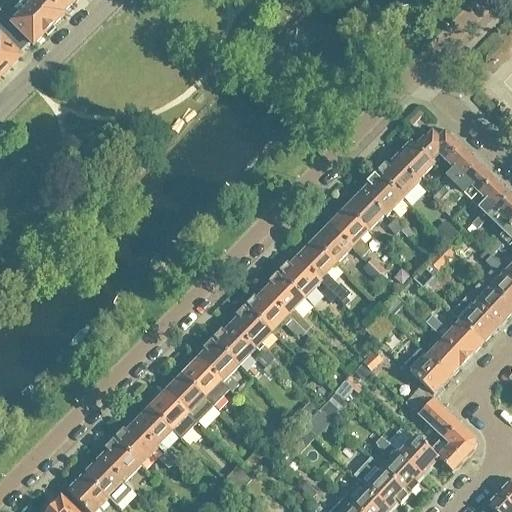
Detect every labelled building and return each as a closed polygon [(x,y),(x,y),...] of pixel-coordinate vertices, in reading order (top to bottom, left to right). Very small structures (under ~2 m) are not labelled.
[(52,27),(62,16),(46,0),(35,0),(34,2),(31,0),(23,0),(12,11),(18,17),(10,25),(29,44),(32,47),(43,35),(44,36),(53,28),(52,27)] [(75,0),(46,0),(62,16),(63,16),(61,14),(75,0)] [(0,37),(18,55),(29,44),(10,25),(0,14),(0,37)] [(19,56),(0,37),(0,68),(4,72),(19,56)] [(426,137),(415,149),(430,164),(438,156),(445,163),(460,147),(450,137),(449,138),(444,133),(443,133),(442,132),(434,132),(433,132),(432,133),(431,133),(426,138),(426,137)] [(430,164),(415,149),(410,144),(393,161),(416,184),(431,169),(433,166),(430,164)] [(446,185),(438,193),(443,198),(476,164),(460,147),(445,163),(453,171),(442,182),(446,185)] [(413,191),(418,185),(416,184),(393,161),(386,168),(384,166),(376,175),(375,177),(401,203),(413,191)] [(443,198),(438,204),(443,209),(447,205),(453,203),(456,201),(457,202),(463,195),(471,202),(492,179),(482,169),(476,164),(443,198)] [(401,203),(375,177),(374,177),(365,185),(368,188),(361,195),(383,218),(385,219),(401,203)] [(492,179),(471,202),(479,210),(475,213),(479,217),(471,225),(476,230),(487,218),(509,195),(492,179)] [(443,198),(438,193),(433,199),(437,203),(443,198)] [(383,218),(361,195),(344,212),(367,234),(383,218)] [(511,198),(509,195),(487,218),(495,226),(491,229),(500,237),(511,224),(511,198)] [(367,234),(344,212),(328,228),(351,251),(358,258),(359,257),(361,259),(370,250),(360,241),(367,234)] [(414,235),(406,228),(406,229),(396,218),(391,223),(401,233),(408,241),(414,235)] [(434,233),(446,246),(459,234),(447,220),(434,233)] [(401,233),(391,223),(386,228),(396,238),(401,233)] [(511,224),(500,237),(492,246),(497,251),(505,242),(509,246),(511,242),(511,224)] [(311,245),(334,267),(351,251),(328,228),(311,245)] [(326,276),(334,267),(311,245),(295,261),(320,285),(321,284),(326,289),(334,298),(341,305),(350,296),(340,286),(338,288),(326,276)] [(492,246),(485,253),(491,258),(497,251),(492,246)] [(485,264),(491,258),(485,253),(480,259),(485,264)] [(374,259),(368,264),(381,277),(386,272),(374,259)] [(511,277),(506,272),(491,259),(485,265),(492,271),(482,281),(511,309),(511,277)] [(320,285),(295,261),(288,268),(286,266),(278,274),(277,276),(303,302),(320,285)] [(375,283),(381,277),(368,264),(363,270),(375,283)] [(430,264),(414,281),(424,290),(440,273),(430,264)] [(303,302),(277,276),(276,277),(275,276),(267,284),(270,287),(263,295),(304,335),(310,330),(311,329),(294,311),(303,302)] [(511,313),(511,309),(482,281),(466,299),(474,306),(497,328),(511,313)] [(321,294),(330,303),(334,298),(326,289),(321,294)] [(304,335),(263,295),(256,302),(253,299),(245,307),(246,308),(244,309),(271,335),(282,323),(297,338),(300,335),(302,338),(304,335)] [(404,304),(396,297),(381,313),(389,320),(404,304)] [(497,328),(474,306),(466,299),(450,315),(458,323),(481,345),(497,328)] [(271,335),(244,309),(243,310),(243,309),(235,318),(237,320),(230,328),(254,352),(271,335)] [(481,345),(458,323),(449,332),(432,317),(425,324),(442,340),(465,362),(481,345)] [(366,331),(378,344),(387,336),(374,323),(366,331)] [(254,352),(230,328),(223,335),(220,332),(212,340),(213,341),(212,342),(238,368),(254,352)] [(310,330),(304,335),(309,340),(314,335),(310,330)] [(465,362),(442,340),(426,357),(449,379),(465,362)] [(238,368),(212,342),(211,344),(210,343),(202,351),(205,354),(197,361),(220,384),(230,393),(238,385),(229,377),(238,368)] [(375,354),(374,353),(363,365),(369,371),(370,372),(388,355),(381,348),(375,354)] [(275,361),(265,351),(260,356),(270,366),(275,361)] [(449,379),(426,357),(420,352),(403,369),(423,387),(433,397),(434,396),(449,379)] [(270,366),(260,356),(255,360),(265,371),(270,366)] [(230,393),(220,384),(197,361),(181,378),(204,400),(212,408),(214,410),(230,393)] [(363,365),(354,375),(360,380),(369,371),(363,365)] [(204,400),(181,378),(165,394),(196,424),(196,425),(197,424),(212,408),(204,400)] [(351,378),(337,392),(343,399),(352,390),(358,395),(363,390),(351,378)] [(442,441),(457,425),(432,402),(433,397),(423,387),(406,405),(418,417),(417,418),(441,440),(442,441)] [(196,424),(165,394),(148,411),(172,433),(171,433),(179,441),(196,424)] [(172,433),(148,411),(132,427),(157,451),(156,449),(171,433),(172,433)] [(475,451),(474,443),(472,441),(473,440),(457,425),(442,441),(441,440),(429,453),(437,460),(437,461),(453,475),(474,453),(473,452),(475,451)] [(157,451),(132,427),(126,435),(123,432),(115,440),(115,441),(114,442),(140,468),(141,467),(157,451)] [(303,429),(296,437),(308,447),(315,440),(303,429)] [(393,439),(388,445),(391,449),(397,454),(398,455),(422,477),(437,461),(437,460),(429,453),(414,439),(415,438),(406,430),(400,431),(393,439)] [(273,435),(264,444),(274,454),(283,444),(273,435)] [(422,477),(398,455),(397,454),(391,449),(388,445),(381,438),(375,444),(383,457),(386,455),(391,460),(382,470),(380,472),(408,498),(409,496),(410,497),(418,488),(415,485),(421,478),(422,477)] [(140,468),(114,442),(113,443),(112,443),(104,451),(107,453),(100,460),(124,484),(130,479),(140,468)] [(177,461),(167,451),(162,455),(172,466),(177,461)] [(172,466),(162,455),(157,460),(167,470),(172,466)] [(408,498),(380,472),(382,470),(370,459),(353,478),(358,483),(364,489),(389,511),(397,505),(399,507),(407,499),(408,498)] [(124,484),(100,460),(83,477),(106,500),(107,499),(122,484),(124,485),(124,484)] [(252,478),(238,466),(223,482),(237,494),(252,478)] [(106,500),(83,477),(66,494),(84,511),(97,511),(108,501),(107,499),(106,500)] [(389,511),(364,489),(358,483),(342,499),(343,500),(350,507),(355,511),(389,511)] [(306,484),(301,489),(312,499),(317,494),(306,484)] [(511,511),(511,484),(509,486),(508,485),(488,507),(492,511),(511,511)] [(72,511),(61,500),(58,503),(57,503),(55,505),(52,506),(48,510),(47,511),(72,511)] [(355,511),(350,507),(343,500),(331,511),(355,511)]
